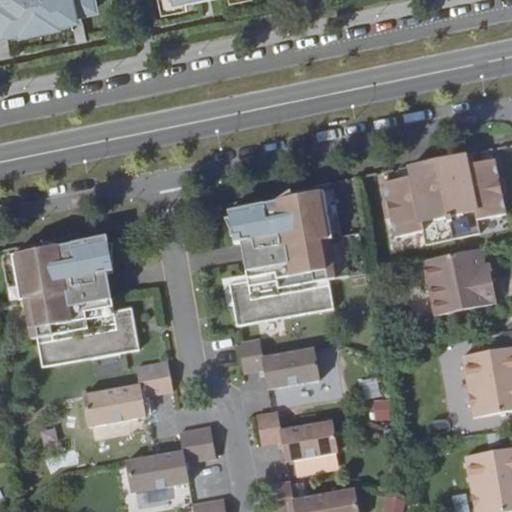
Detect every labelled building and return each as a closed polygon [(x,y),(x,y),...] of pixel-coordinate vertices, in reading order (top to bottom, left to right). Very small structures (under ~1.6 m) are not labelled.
[(0,0),(0,13),(4,35),(20,32),(22,40),(41,36),(62,32),(60,24),(76,21),(75,16),(71,0),(78,0),(81,15),(96,12),(93,0),(0,0)] [(164,0),(166,9),(202,2),(201,0),(164,0)] [(0,43),(1,47),(42,38),(41,36),(22,40),(20,32),(4,35),(3,30),(0,13),(0,43)] [(488,154),(410,170),(412,181),(389,186),(384,187),(395,241),(424,235),(426,249),(481,237),(478,223),(506,218),(495,163),(490,165),(488,154)] [(412,181),(410,170),(387,175),(389,186),(412,181)] [(308,286),(336,281),(320,195),(228,215),(234,246),(240,246),(245,270),(247,284),(250,297),(308,286)] [(114,314),(111,300),(106,277),(114,276),(107,240),(16,258),(30,342),(57,338),(116,327),(114,314)] [(482,252),(423,264),(435,319),(497,307),(492,280),(485,281),(483,270),(486,269),(482,252)] [(314,316),(308,286),(250,297),(247,284),(230,288),(238,329),(314,316)] [(132,312),(114,314),(116,327),(57,338),(63,367),(140,353),(132,312)] [(260,342),(238,345),(244,378),(264,374),(269,392),(321,384),(315,352),(263,361),(260,342)] [(511,350),(463,360),(474,421),(511,413),(511,350)] [(173,396),(168,365),(137,371),(140,390),(82,399),(88,429),(146,420),(143,401),(173,396)] [(390,421),(389,401),(371,401),(372,422),(390,421)] [(280,414),(282,428),(316,424),(314,411),(280,414)] [(338,456),(333,424),(281,433),(277,415),(255,419),(261,449),(282,446),(285,465),(338,456)] [(216,462),(211,430),(180,436),(183,454),(126,465),(132,496),(190,486),(186,468),(216,462)] [(511,511),(511,451),(466,460),(475,511),(511,511)] [(358,511),(354,492),(293,503),(291,485),(269,488),(272,511),(358,511)] [(455,511),(469,511),(465,495),(452,498),(455,511)] [(384,511),(404,511),(406,501),(385,499),(384,511)] [(225,511),(224,502),(193,508),(193,511),(225,511)]
